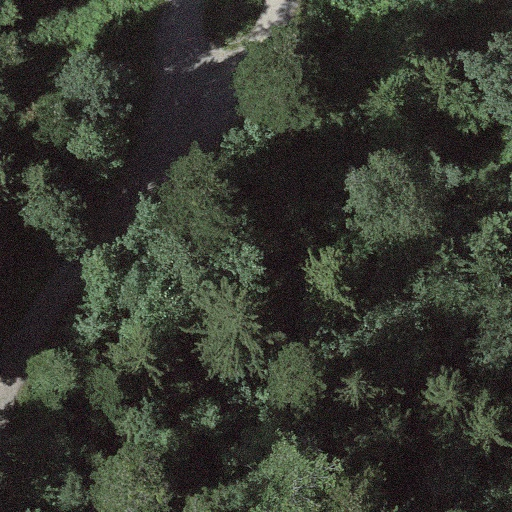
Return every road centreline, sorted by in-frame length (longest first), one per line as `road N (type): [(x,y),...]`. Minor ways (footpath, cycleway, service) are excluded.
road 1 (track): [(0,404),(62,287),(158,148),(268,40),(277,0)]
road 2 (track): [(193,0),(158,148)]
